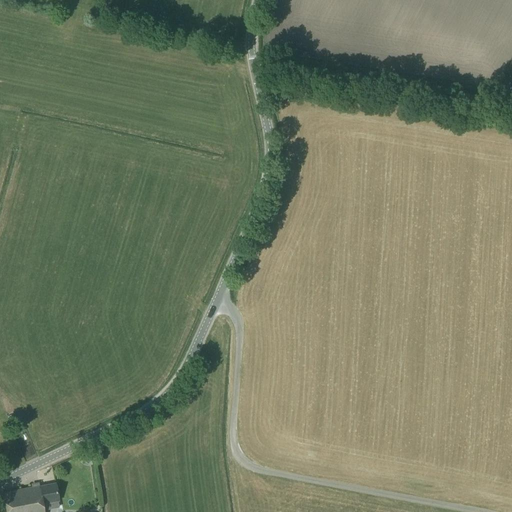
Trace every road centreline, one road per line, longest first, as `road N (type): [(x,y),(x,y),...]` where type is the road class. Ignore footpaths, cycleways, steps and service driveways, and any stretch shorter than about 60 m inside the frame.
road 1 (unclassified): [(473,511),(244,463),(232,433),(239,328),(220,295)]
road 2 (unclassified): [(220,295),(270,182),(272,149),(250,48),(259,0)]
road 3 (unclassified): [(0,482),(158,404),(220,295)]
road 4 (track): [(255,71),(511,102)]
road 5 (track): [(29,20),(74,30),(78,11),(250,48)]
